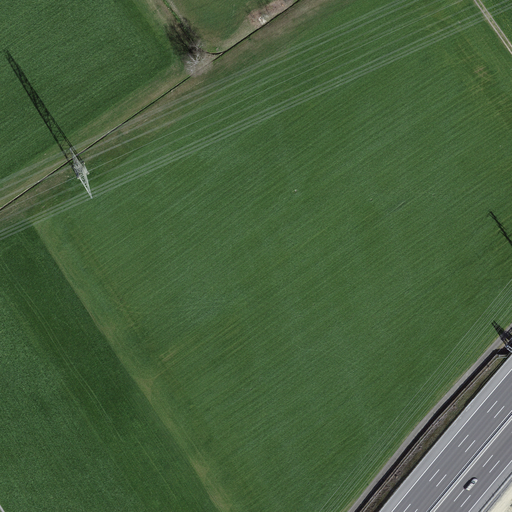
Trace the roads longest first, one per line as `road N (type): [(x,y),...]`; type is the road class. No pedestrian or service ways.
road 1 (track): [(354,511),(511,332)]
road 2 (motorway): [(511,391),(409,511)]
